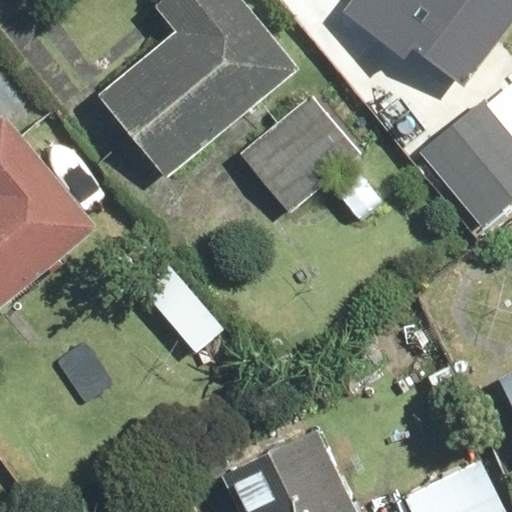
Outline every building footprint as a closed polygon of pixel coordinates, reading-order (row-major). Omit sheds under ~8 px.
[(171,179),(300,68),(240,0),(163,0),(158,5),(177,28),(99,95),(171,179)] [(285,0),(304,20),(325,0),(285,0)] [(511,0),(354,0),(345,13),(408,57),(415,47),(466,84),(511,18),(511,0)] [(511,155),(511,122),(488,94),(422,150),(462,198),(511,155)] [(362,150),(312,95),(244,156),(294,211),(362,150)] [(0,313),(64,259),(79,277),(121,242),(11,111),(0,120),(0,313)] [(511,373),(500,380),(511,402),(511,373)] [(359,511),(319,429),(273,451),(187,492),(196,511),(359,511)] [(481,511),(461,473),(407,500),(412,511),(481,511)]
